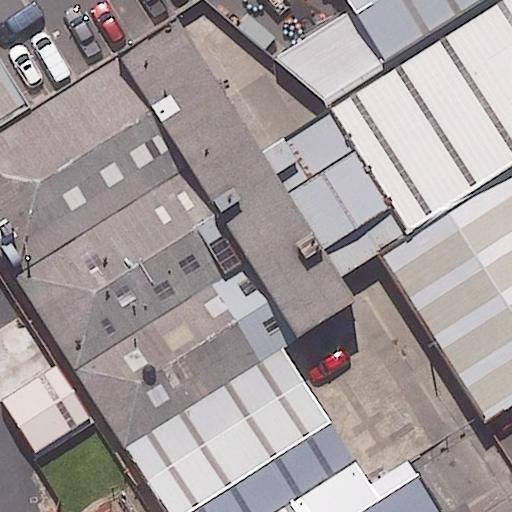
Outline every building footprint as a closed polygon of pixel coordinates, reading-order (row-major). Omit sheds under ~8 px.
[(342,0),(349,11),(274,59),(325,103),(485,0),(342,0)] [(32,111),(0,131),(0,254),(32,307),(73,370),(123,449),(283,349),(354,307),(337,284),(255,155),(172,22),(32,111)] [(511,43),(353,144),(330,108),(255,155),(337,284),(378,258),(511,173),(511,43)] [(0,131),(32,111),(0,60),(0,131)] [(511,173),(378,258),(483,423),(511,405),(511,173)] [(73,370),(32,307),(0,327),(0,406),(4,413),(73,370)] [(283,349),(123,449),(163,511),(277,511),(355,463),(283,349)] [(355,463),(277,511),(438,511),(409,464),(370,487),(355,463)] [(111,511),(105,500),(86,511),(111,511)]
